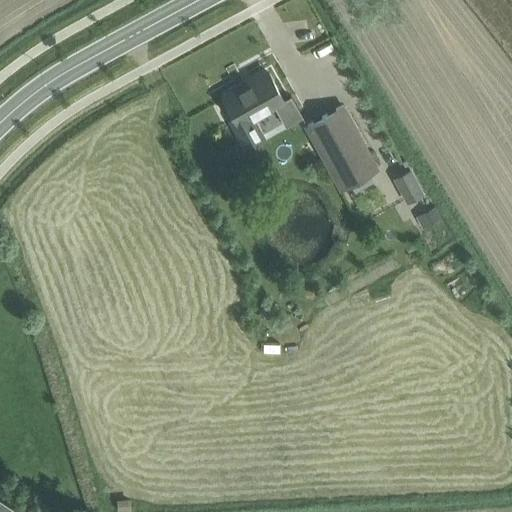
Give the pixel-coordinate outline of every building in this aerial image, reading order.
[(253,117),(283,100),(267,71),(253,79),(254,82),(225,98),(235,115),(229,119),(246,148),(264,137),(253,117)] [(342,105),(306,125),(341,188),(377,168),(342,105)] [(394,177),(408,201),(423,193),(410,169),(394,177)] [(416,216),(422,226),(440,216),(434,205),(416,216)] [(31,511),(0,495),(0,511),(31,511)]
